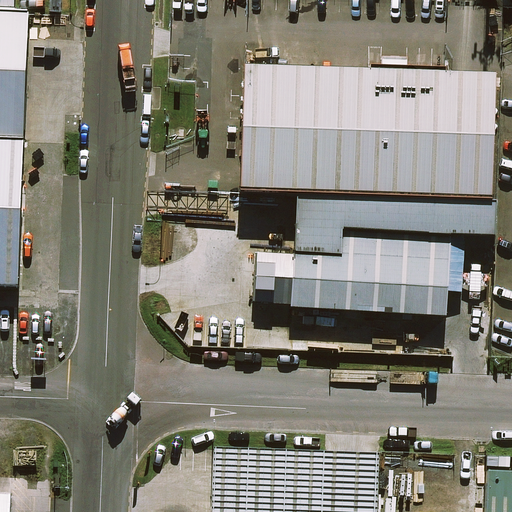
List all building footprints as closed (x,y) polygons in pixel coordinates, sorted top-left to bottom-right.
[(0,1),(0,129),(25,131),(30,3),(15,2),(0,1)] [(492,74),(242,63),(237,178),(290,180),(487,188),(492,74)] [(0,275),(19,277),(25,131),(0,129),(0,275)] [(485,231),(487,188),(290,180),(286,291),(450,298),(453,230),(485,231)] [(511,511),(511,463),(487,462),(484,511),(511,511)] [(11,511),(12,491),(0,490),(0,511),(11,511)]
